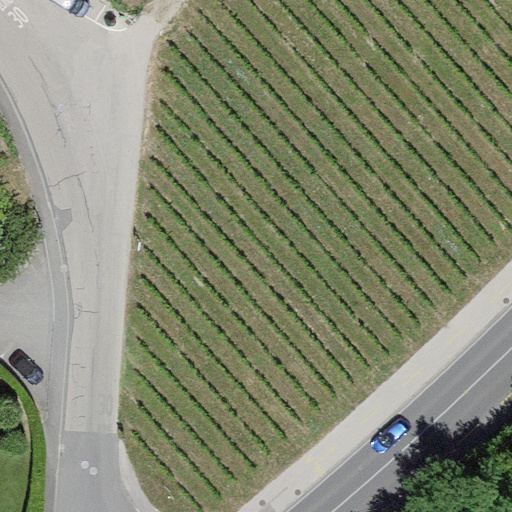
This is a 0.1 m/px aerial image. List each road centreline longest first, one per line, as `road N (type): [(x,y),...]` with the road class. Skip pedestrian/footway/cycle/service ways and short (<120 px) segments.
road 1 (residential): [(92,511),(106,106),(4,0)]
road 2 (primary): [(332,511),(511,349)]
road 3 (track): [(185,0),(106,106)]
